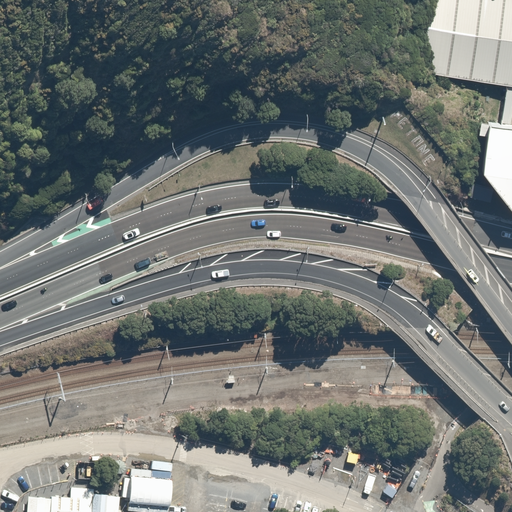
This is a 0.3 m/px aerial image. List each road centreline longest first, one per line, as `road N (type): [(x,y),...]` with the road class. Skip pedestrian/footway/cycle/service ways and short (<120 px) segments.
road 1 (trunk): [(0,262),(212,141),(299,130),(356,147),(394,173),(511,320)]
road 2 (trunk): [(511,414),(395,305),(299,273),(213,276),(0,341)]
road 3 (trunk): [(511,271),(348,233),(275,225),(160,250),(0,316)]
road 4 (trunk): [(0,282),(184,208),(247,196),(347,203),(511,241)]
